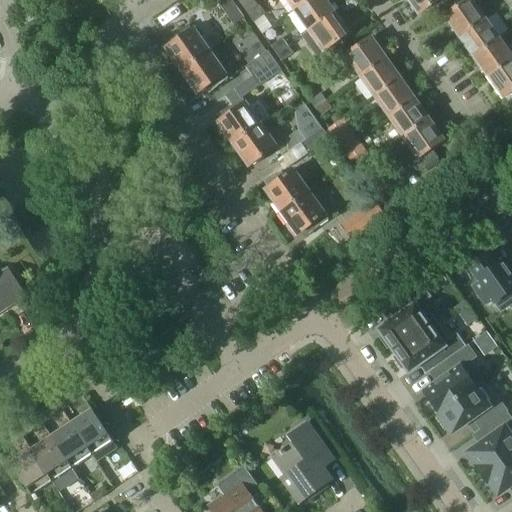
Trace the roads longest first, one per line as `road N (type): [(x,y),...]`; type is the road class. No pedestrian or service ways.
road 1 (residential): [(212,325),(286,275),(114,27)]
road 2 (residential): [(453,511),(318,309)]
road 3 (residential): [(511,171),(318,309)]
road 4 (residential): [(212,325),(147,240),(102,232)]
road 5 (residential): [(452,107),(378,0)]
road 6 (residential): [(132,442),(236,368)]
road 7 (residential): [(132,442),(61,337)]
